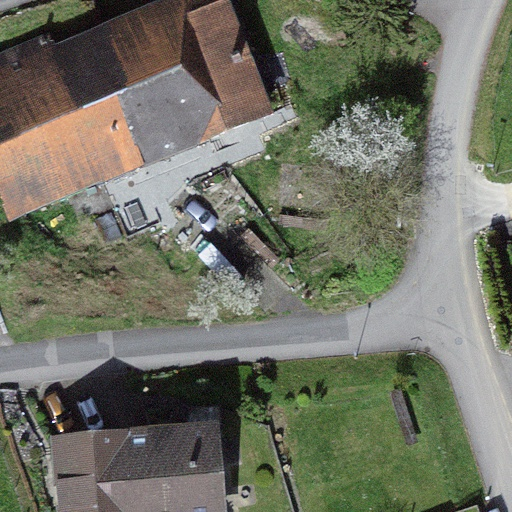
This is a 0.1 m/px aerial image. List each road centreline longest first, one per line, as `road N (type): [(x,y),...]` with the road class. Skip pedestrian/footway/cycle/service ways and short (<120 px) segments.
road 1 (residential): [(0,359),(356,306),(452,303)]
road 2 (residential): [(480,0),(457,86),(447,191)]
road 3 (residential): [(452,303),(511,483)]
